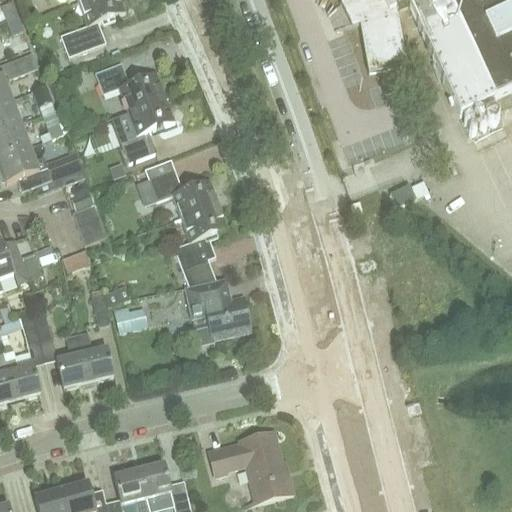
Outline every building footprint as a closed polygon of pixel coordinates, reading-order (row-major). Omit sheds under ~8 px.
[(116,0),(96,0),(77,7),(86,31),(61,40),(68,62),(104,49),(97,28),(124,19),(116,0)] [(511,0),(344,0),(347,3),(340,8),(350,30),(358,28),(367,79),(405,72),(395,16),(428,0),(443,0),(450,15),(417,30),(459,120),(493,104),(511,95),(511,0)] [(5,24),(18,19),(12,5),(0,10),(5,24)] [(23,34),(18,19),(6,24),(11,38),(23,34)] [(0,107),(10,104),(2,81),(8,79),(10,84),(38,73),(32,57),(0,69),(0,107)] [(127,117),(165,103),(156,78),(128,89),(120,67),(95,77),(103,98),(118,93),(127,116),(127,117)] [(52,105),(46,89),(31,95),(37,111),(52,105)] [(127,117),(127,116),(111,122),(128,167),(154,157),(146,137),(174,126),(165,103),(127,117)] [(0,134),(19,127),(10,104),(0,107),(0,134)] [(58,126),(47,130),(52,144),(63,139),(58,126)] [(0,161),(28,151),(19,127),(0,134),(0,161)] [(28,151),(0,161),(0,177),(1,177),(5,188),(46,172),(51,186),(82,174),(75,157),(46,168),(43,160),(33,164),(28,151)] [(124,179),(120,169),(110,173),(114,183),(124,179)] [(180,223),(218,208),(210,185),(183,194),(176,174),(147,184),(155,205),(171,199),(180,223)] [(428,185),(416,190),(421,203),(434,199),(428,185)] [(409,188),(389,198),(396,212),(415,203),(409,188)] [(218,208),(180,223),(189,246),(172,252),(187,292),(215,286),(207,263),(215,260),(210,249),(207,250),(204,241),(227,232),(218,208)] [(75,231),(98,223),(93,209),(70,218),(75,231)] [(79,241),(102,233),(98,223),(75,231),(79,241)] [(102,233),(79,241),(83,251),(106,242),(102,233)] [(0,245),(0,294),(2,293),(0,287),(0,283),(12,279),(16,289),(43,279),(33,255),(19,261),(13,245),(2,249),(0,246),(0,245)] [(73,279),(96,271),(89,252),(66,260),(73,279)] [(197,350),(214,346),(214,344),(250,336),(242,301),(229,304),(225,284),(215,286),(187,292),(184,293),(191,325),(206,322),(208,332),(194,335),(197,350)] [(124,291),(104,298),(107,312),(130,304),(124,291)] [(111,326),(107,312),(104,298),(103,299),(91,301),(98,329),(111,326)] [(127,317),(126,311),(112,315),(118,338),(147,331),(143,313),(127,317)] [(44,314),(32,318),(39,345),(51,341),(44,314)] [(32,318),(20,322),(23,332),(29,357),(32,370),(33,371),(45,368),(39,345),(32,318)] [(88,337),(77,340),(88,388),(113,382),(106,352),(92,356),(88,337)] [(57,364),(56,364),(56,365),(63,394),(88,388),(77,340),(66,342),(70,361),(57,364)] [(0,409),(16,405),(6,365),(4,357),(0,358),(0,409)] [(198,387),(218,386),(216,359),(196,360),(198,387)] [(15,363),(6,365),(16,405),(40,398),(33,371),(32,370),(19,373),(16,362),(15,363)] [(285,479),(273,438),(239,447),(240,449),(209,457),(216,482),(227,478),(226,472),(245,467),(252,490),(253,490),(258,507),(293,498),(288,478),(285,479)] [(146,504),(146,503),(171,498),(164,468),(138,474),(146,504)] [(148,511),(146,503),(146,504),(138,474),(114,480),(121,509),(135,506),(136,511),(148,511)] [(64,511),(94,511),(88,487),(60,495),(64,511)] [(64,511),(60,495),(35,501),(37,511),(64,511)]
